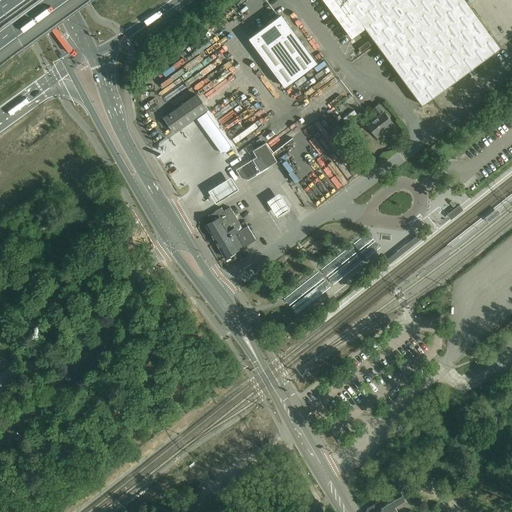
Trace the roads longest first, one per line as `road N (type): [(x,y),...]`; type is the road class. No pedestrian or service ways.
road 1 (unclassified): [(0,438),(95,352),(172,234)]
road 2 (unclassified): [(212,291),(424,139)]
road 3 (primary): [(323,474),(212,291)]
road 4 (primary): [(68,67),(130,179),(172,234)]
road 5 (track): [(298,429),(235,472),(160,487),(126,511)]
road 6 (unclassified): [(424,139),(396,100),(346,67),(296,0)]
road 7 (primary): [(172,234),(113,113)]
